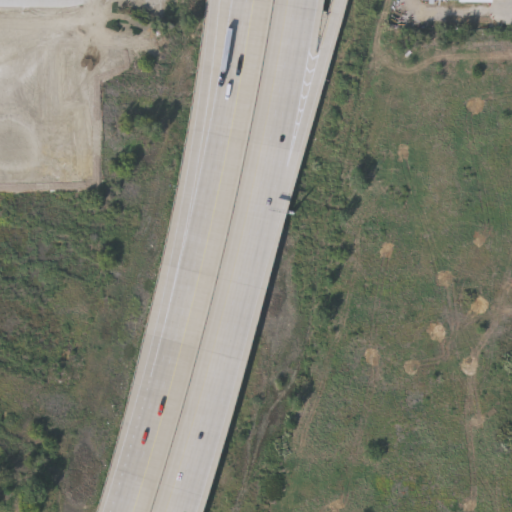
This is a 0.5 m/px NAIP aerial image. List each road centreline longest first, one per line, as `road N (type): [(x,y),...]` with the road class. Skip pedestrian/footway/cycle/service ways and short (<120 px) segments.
road 1 (motorway): [(250,0),(229,135),(162,401)]
road 2 (motorway): [(218,0),(170,294),(162,401)]
road 3 (motorway): [(181,511),(258,229)]
road 4 (motorway): [(258,229),(307,134),(344,0)]
road 5 (motorway): [(258,229),(295,0)]
